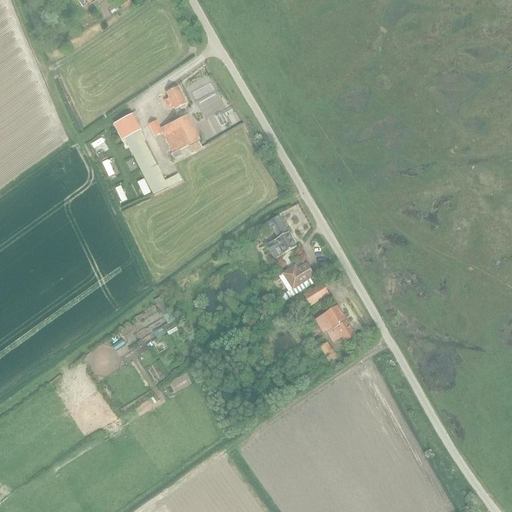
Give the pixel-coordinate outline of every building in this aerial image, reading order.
[(130,0),(123,0),(119,3),(123,9),(132,3),(130,0)] [(164,101),(168,107),(172,105),(175,110),(187,104),(179,87),(166,93),(169,98),(164,101)] [(163,133),(175,158),(181,155),(179,151),(189,146),(193,154),(203,148),(199,141),(200,140),(186,111),(180,114),(183,118),(161,129),(157,121),(149,125),(155,136),(163,133)] [(115,124),(123,140),(125,139),(154,194),(168,187),(182,181),(178,174),(165,181),(139,132),(141,131),(133,115),(115,124)] [(106,141),(103,136),(91,144),(94,149),(106,141)] [(103,152),(98,155),(102,161),(107,158),(103,152)] [(114,174),(107,160),(102,162),(109,177),(114,174)] [(151,192),(143,178),(137,182),(144,196),(151,192)] [(127,200),(120,185),(115,188),(121,203),(127,200)] [(278,238),(268,244),(276,258),(296,247),(279,216),(266,224),(270,232),(273,230),(278,238)] [(282,273),(291,288),(313,276),(306,264),(297,269),(295,266),(282,273)] [(306,296),(311,305),(330,294),(324,285),(306,296)] [(159,307),(165,317),(170,314),(164,304),(159,307)] [(316,320),(325,335),(329,333),(334,342),(342,338),(346,343),(357,336),(338,306),(316,320)] [(174,324),(166,329),(169,335),(178,330),(174,324)] [(162,327),(154,332),(157,337),(165,333),(162,327)] [(314,340),(317,344),(324,340),(321,336),(314,340)] [(337,358),(333,353),(327,342),(320,347),(330,362),(337,358)] [(145,346),(138,350),(141,356),(148,351),(145,346)] [(296,363),(299,369),(306,365),(302,359),(296,363)]
